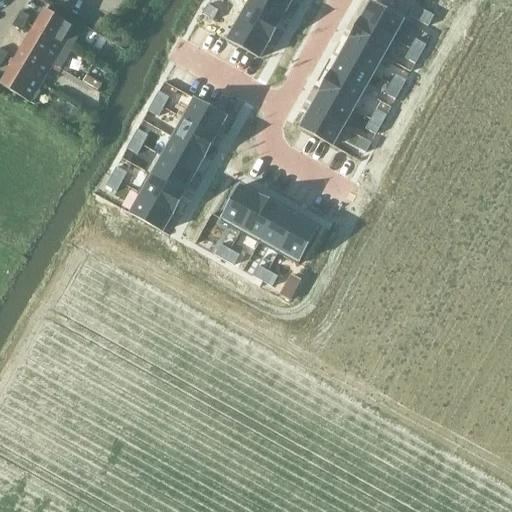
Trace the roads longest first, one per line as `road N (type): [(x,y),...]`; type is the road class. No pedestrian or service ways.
road 1 (residential): [(336,0),(268,128),(282,156),(346,195)]
road 2 (residential): [(460,261),(346,195)]
